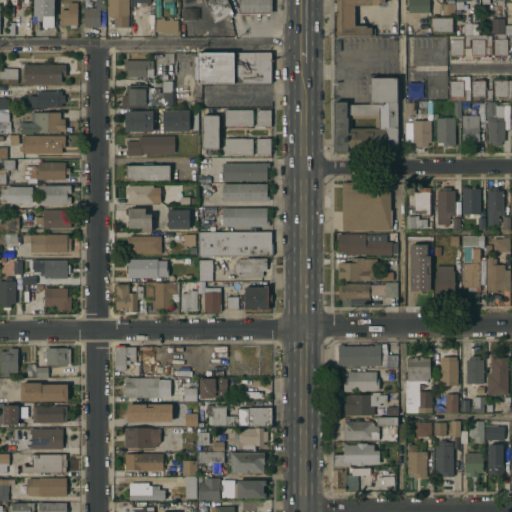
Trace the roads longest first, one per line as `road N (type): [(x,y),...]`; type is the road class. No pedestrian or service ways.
road 1 (residential): [(511,322),(0,330)]
road 2 (residential): [(95,45),(94,511)]
road 3 (secondary): [(298,511),(302,87)]
road 4 (residential): [(301,42),(0,44)]
road 5 (residential): [(511,504),(298,509)]
road 6 (residential): [(301,166),(511,166)]
